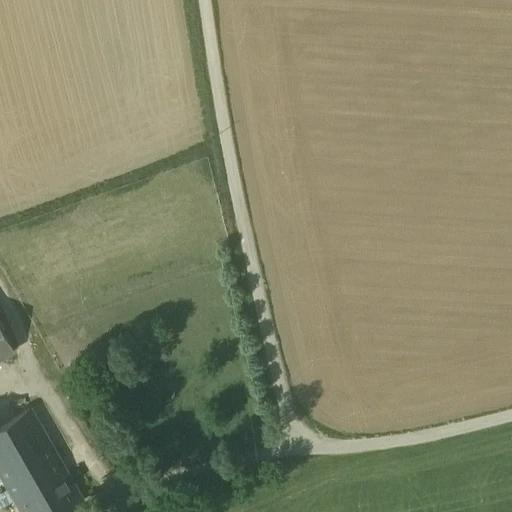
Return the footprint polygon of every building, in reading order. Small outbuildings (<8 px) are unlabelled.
[(0,324),(0,356),(14,349),(0,324)] [(112,324),(40,357),(50,378),(121,346),(112,324)] [(29,408),(0,424),(0,468),(10,487),(58,459),(29,408)] [(58,459),(10,487),(17,498),(24,511),(60,511),(82,500),(58,459)] [(10,487),(0,492),(0,507),(17,498),(10,487)]
